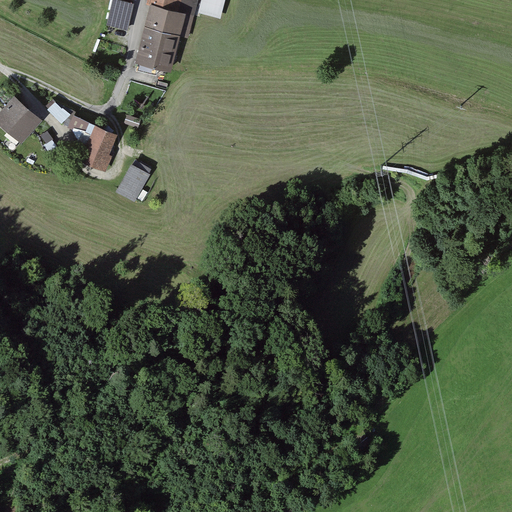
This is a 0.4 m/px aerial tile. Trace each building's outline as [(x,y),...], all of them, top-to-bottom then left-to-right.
[(126,0),(112,0),(107,25),(127,29),(128,30),(135,2),(133,1),(126,0)] [(193,0),(147,0),(133,61),(170,70),(178,36),(184,38),(193,0)] [(0,110),(0,123),(22,143),(43,118),(15,94),(0,110)] [(62,125),(71,118),(58,103),(49,110),(62,125)] [(117,132),(94,123),(80,159),(103,168),(117,132)] [(150,168),(133,159),(116,189),(133,198),(150,168)]
